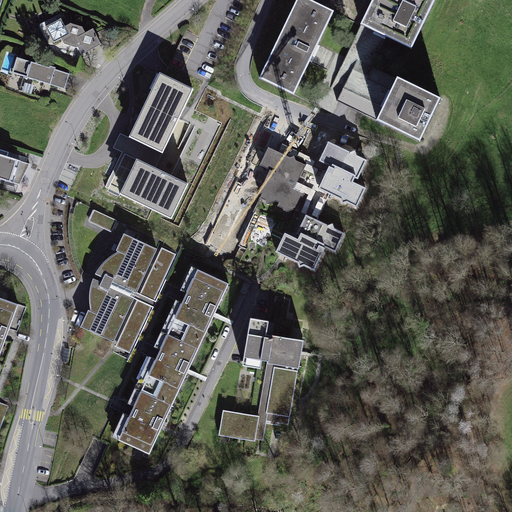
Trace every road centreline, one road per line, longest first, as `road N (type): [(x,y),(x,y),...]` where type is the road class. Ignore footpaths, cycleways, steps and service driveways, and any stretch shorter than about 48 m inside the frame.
road 1 (residential): [(19,248),(86,100),(190,0)]
road 2 (residential): [(14,511),(49,308),(43,277),(19,248)]
road 3 (residential): [(271,0),(246,85),(354,128)]
